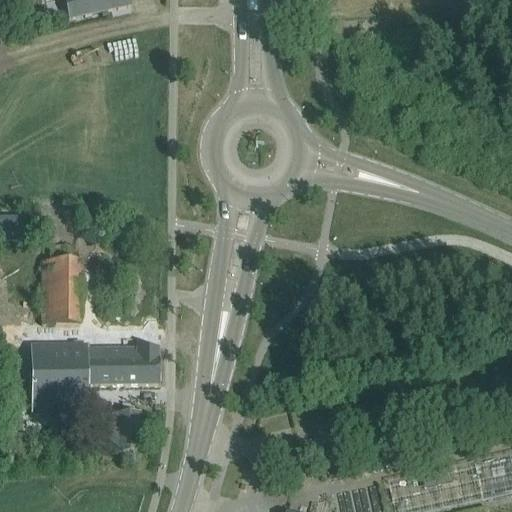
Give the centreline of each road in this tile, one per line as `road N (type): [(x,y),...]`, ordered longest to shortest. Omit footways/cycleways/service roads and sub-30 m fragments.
road 1 (tertiary): [(228,191),(209,404)]
road 2 (tertiary): [(209,404),(238,318),(260,200)]
road 3 (secondary): [(385,184),(455,202),(511,229)]
